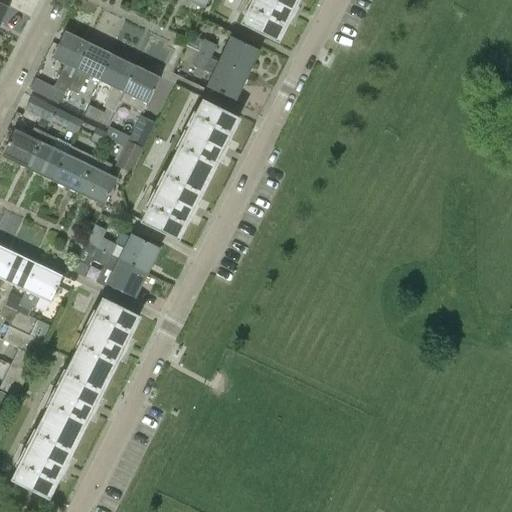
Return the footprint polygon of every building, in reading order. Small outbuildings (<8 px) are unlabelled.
[(183,0),(203,10),(208,0),(183,0)] [(258,0),(245,28),(277,44),(298,0),(258,0)] [(65,94),(67,89),(76,71),(88,46),(64,35),(52,59),(64,65),(53,88),(65,94)] [(219,64),(246,77),(258,52),(231,39),(219,63),(219,64)] [(235,102),(246,77),(219,64),(219,63),(211,59),(217,47),(204,40),(191,67),(213,76),(207,89),(235,102)] [(76,71),(67,89),(78,95),(87,76),(100,82),(112,58),(88,46),(76,71)] [(112,58),(100,82),(112,88),(102,107),(114,113),(119,103),(136,70),(112,58)] [(136,70),(119,103),(143,115),(148,106),(160,81),(136,70)] [(49,123),(56,109),(31,97),(24,111),(49,123)] [(237,122),(205,106),(144,226),(176,242),(237,122)] [(56,109),(49,123),(50,124),(51,122),(77,134),(83,122),(56,109)] [(147,120),(141,117),(128,142),(143,150),(155,124),(147,120)] [(1,157),(27,170),(44,134),(33,129),(28,139),(14,132),(1,157)] [(44,134),(27,170),(52,182),(65,157),(51,150),(57,140),(44,134)] [(128,142),(116,167),(131,174),(143,150),(128,142)] [(52,182),(77,194),(94,158),(71,147),(67,158),(65,157),(52,182)] [(94,158),(77,194),(103,207),(115,182),(106,177),(111,166),(94,158)] [(95,225),(85,245),(145,275),(157,250),(130,237),(124,250),(103,239),(107,231),(95,225)] [(145,275),(85,245),(76,262),(88,267),(91,261),(113,271),(105,287),(132,300),(145,275)] [(0,280),(1,281),(13,256),(0,249),(0,280)] [(24,292),(36,267),(13,256),(1,281),(24,292)] [(36,267),(24,292),(21,299),(9,324),(7,328),(27,337),(35,321),(27,318),(32,309),(34,310),(39,299),(49,304),(60,279),(36,267)] [(136,320),(105,304),(14,483),(46,499),(136,320)] [(27,337),(7,328),(0,342),(38,360),(45,346),(27,337)]
